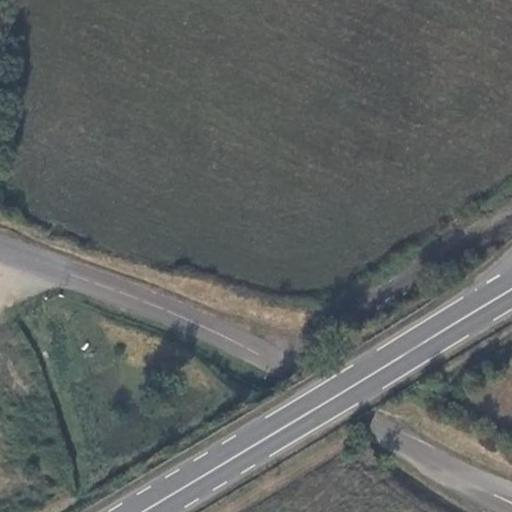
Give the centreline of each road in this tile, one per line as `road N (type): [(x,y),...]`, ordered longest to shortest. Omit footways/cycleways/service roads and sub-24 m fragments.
road 1 (unclassified): [(511,502),(433,463),(267,353),(0,246)]
road 2 (secondary): [(132,511),(511,287)]
